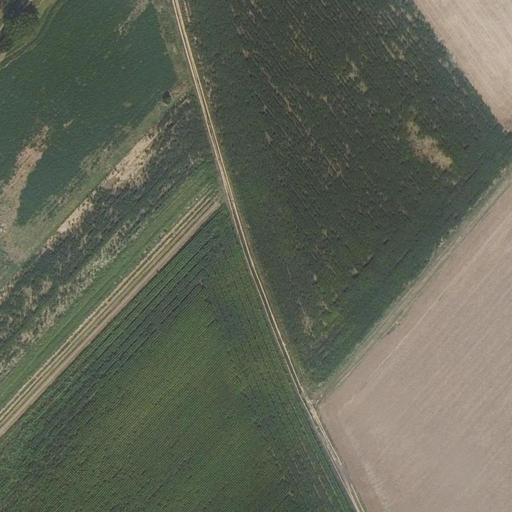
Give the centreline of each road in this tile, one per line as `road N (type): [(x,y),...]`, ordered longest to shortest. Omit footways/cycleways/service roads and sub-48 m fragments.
road 1 (track): [(362,511),(236,217),(176,0)]
road 2 (track): [(511,171),(314,406)]
